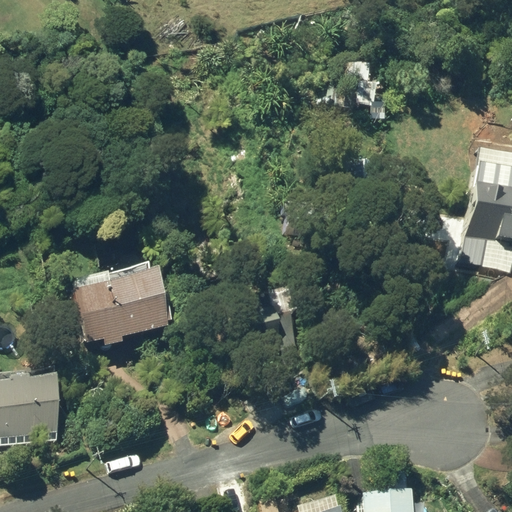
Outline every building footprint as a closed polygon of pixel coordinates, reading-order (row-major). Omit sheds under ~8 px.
[(267,123),(242,128),(249,164),(274,159),(267,123)] [(458,149),(472,151),(474,137),(460,135),(458,149)] [(458,267),(511,276),(511,156),(477,152),(458,267)] [(70,298),(81,353),(99,348),(101,354),(118,350),(117,346),(163,336),(162,332),(168,330),(162,306),(159,307),(153,279),(145,281),(143,272),(72,287),(74,296),(70,298)] [(16,280),(18,296),(31,295),(30,278),(16,280)] [(229,323),(241,372),(260,367),(259,361),(295,352),(290,329),(275,332),(266,299),(237,306),(241,321),(229,323)] [(0,388),(0,441),(55,438),(51,385),(25,387),(25,383),(6,384),(7,388),(0,388)] [(406,494),(405,474),(374,476),(375,497),(362,498),(362,511),(411,511),(410,494),(406,494)] [(335,511),(333,503),(297,511),(296,511),(335,511)]
